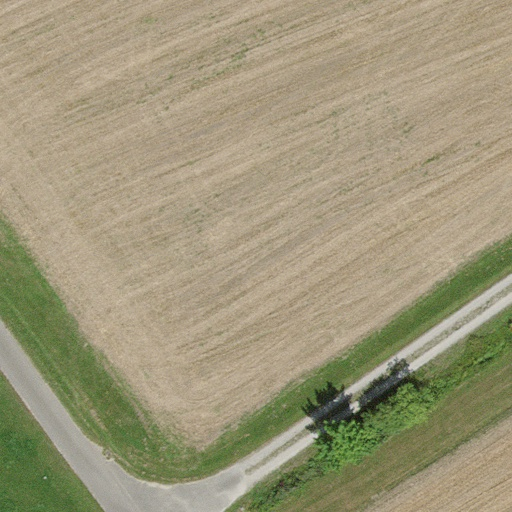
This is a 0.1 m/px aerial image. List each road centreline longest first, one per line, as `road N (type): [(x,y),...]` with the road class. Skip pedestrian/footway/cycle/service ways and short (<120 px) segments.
road 1 (track): [(194,511),(511,295)]
road 2 (unclassified): [(0,338),(125,511)]
